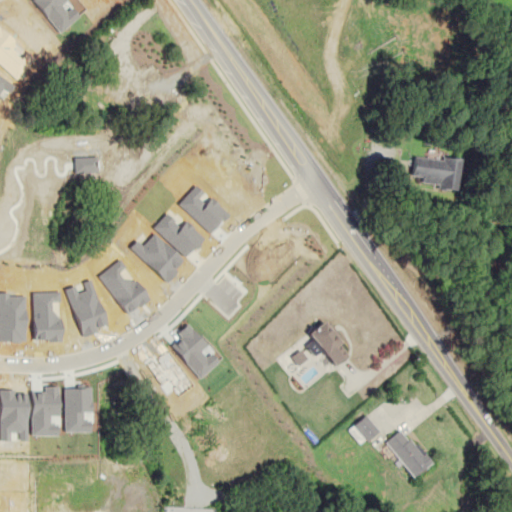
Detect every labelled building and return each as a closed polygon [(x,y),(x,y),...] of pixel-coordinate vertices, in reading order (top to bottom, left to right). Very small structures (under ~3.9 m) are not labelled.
[(456,189),(459,158),(412,154),(410,175),(419,176),(418,185),(456,189)] [(305,331),(333,368),(350,355),(322,318),(305,331)] [(290,356),(297,366),(306,358),(299,349),(290,356)] [(361,441),(377,431),(365,414),(350,424),(361,441)] [(381,442),(412,478),(431,461),(400,426),(381,442)]
